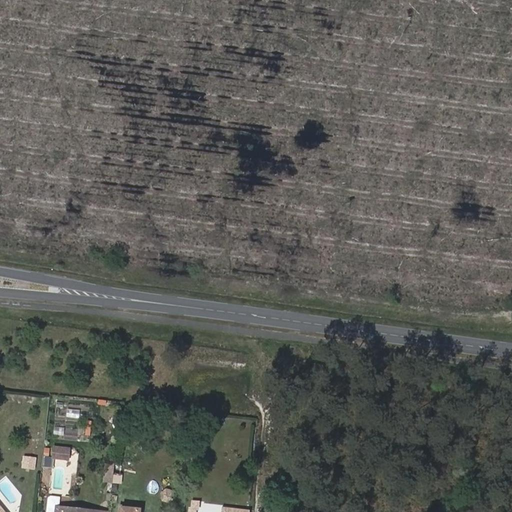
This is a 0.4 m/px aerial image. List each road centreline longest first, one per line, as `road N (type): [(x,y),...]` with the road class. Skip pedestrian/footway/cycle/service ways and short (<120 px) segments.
road 1 (tertiary): [(283,321),(0,272)]
road 2 (tertiary): [(0,292),(283,321)]
road 3 (tertiary): [(511,353),(283,321)]
